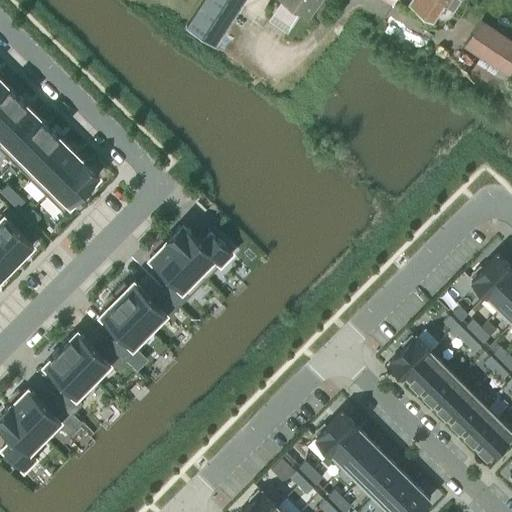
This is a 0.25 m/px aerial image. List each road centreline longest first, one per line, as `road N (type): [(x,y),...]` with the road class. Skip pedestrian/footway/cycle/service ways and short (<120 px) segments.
road 1 (residential): [(0,22),(163,184),(0,348)]
road 2 (residential): [(511,216),(490,195),(337,349)]
road 3 (residential): [(337,349),(502,511)]
road 4 (residential): [(337,349),(184,504)]
